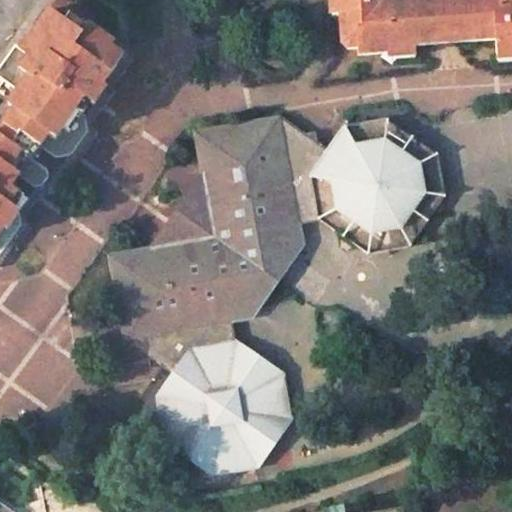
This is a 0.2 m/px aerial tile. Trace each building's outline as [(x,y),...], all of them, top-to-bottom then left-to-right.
[(0,257),(23,225),(21,211),(10,203),(19,192),(12,186),(20,175),(36,187),(43,185),(49,176),(49,169),(56,159),(71,155),(88,132),(85,117),(82,114),(89,103),(93,106),(105,88),(102,86),(122,57),(110,49),(113,45),(87,26),(91,21),(95,16),(73,0),(57,0),(21,51),(15,47),(3,64),(0,68),(0,80),(17,93),(8,105),(14,109),(4,124),(0,129),(0,257)] [(329,0),(331,16),(339,15),(338,0),(329,0)] [(439,38),(470,35),(470,42),(496,41),(497,49),(511,48),(511,53),(511,0),(338,0),(339,15),(341,44),(347,49),(357,48),(357,55),(386,53),(399,53),(399,47),(414,46),(415,46),(439,44),(439,38)] [(0,265),(3,265),(31,226),(27,211),(40,192),(55,190),(70,168),(95,133),(92,118),(112,91),(111,84),(129,59),(126,47),(91,21),(87,26),(113,45),(122,51),(122,57),(102,86),(105,88),(93,106),(85,117),(88,132),(71,155),(56,159),(49,169),(49,176),(43,185),(36,187),(21,211),(23,225),(0,257),(0,265)] [(470,35),(439,38),(439,44),(470,42),(470,35)] [(399,53),(386,53),(386,60),(415,58),(414,46),(399,47),(399,53)] [(511,53),(511,48),(497,49),(497,61),(511,60),(511,53)] [(0,116),(0,129),(4,124),(14,109),(8,105),(17,93),(0,80),(0,68),(3,64),(0,61),(0,89),(7,95),(0,104),(0,108),(4,111),(0,116)] [(149,358),(161,366),(173,374),(156,398),(164,441),(188,458),(214,475),(256,468),(291,418),(284,375),(234,341),(231,321),(251,318),(303,243),(299,223),(318,220),(367,254),(410,246),(445,196),(437,153),(387,118),(344,126),(332,143),(328,150),(306,135),(279,116),(194,132),(201,174),(151,247),(108,255),(122,333),(124,340),(149,358)] [(0,511),(14,511),(7,507),(0,501),(0,511)]
